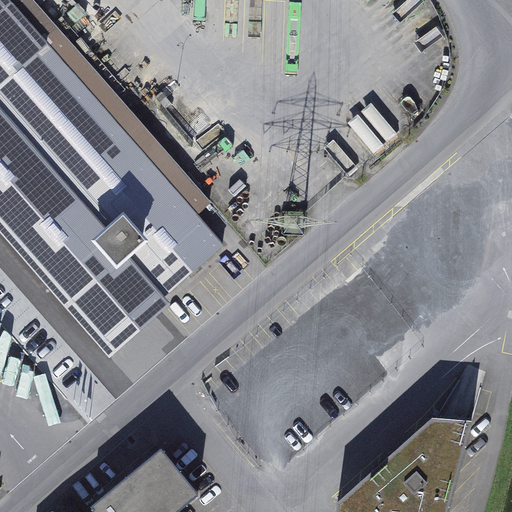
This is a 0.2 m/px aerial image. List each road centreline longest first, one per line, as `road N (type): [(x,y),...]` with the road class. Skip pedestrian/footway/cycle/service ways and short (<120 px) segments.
road 1 (unclassified): [(511,61),(414,168),(13,511)]
road 2 (unknown): [(150,393),(261,511)]
